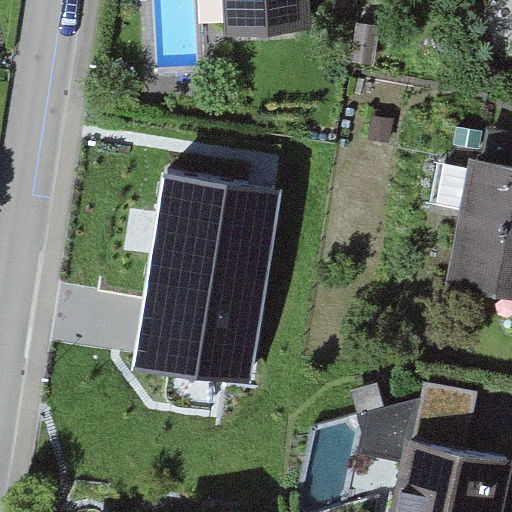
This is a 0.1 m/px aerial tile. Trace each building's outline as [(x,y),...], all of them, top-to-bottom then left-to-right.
[(311,0),(223,0),(226,26),(313,20),(311,0)] [(511,162),(467,155),(443,297),(511,308),(511,162)] [(282,191),(166,172),(136,366),(253,388),(282,191)] [(477,387),(424,377),(413,432),(467,442),(472,415),(477,387)] [(413,432),(404,429),(384,511),(509,511),(511,502),(511,453),(467,442),(413,432)]
